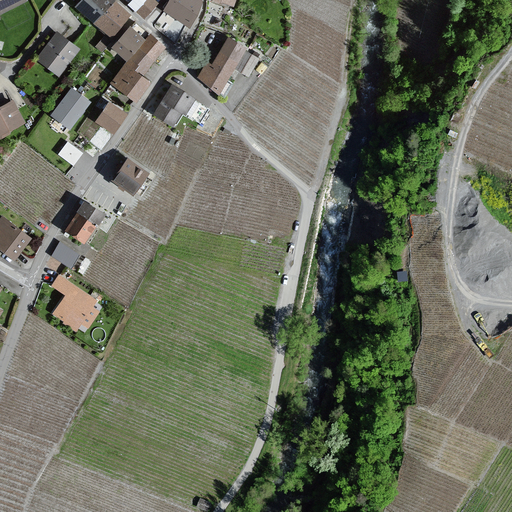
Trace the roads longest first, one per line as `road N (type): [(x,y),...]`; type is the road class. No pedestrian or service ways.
road 1 (residential): [(219,511),(262,437),(306,201),(295,180),(174,58)]
road 2 (track): [(511,53),(471,111),(448,219),(466,322),(489,353)]
road 3 (residential): [(33,283),(76,191),(174,58)]
road 4 (track): [(306,201),(343,82)]
